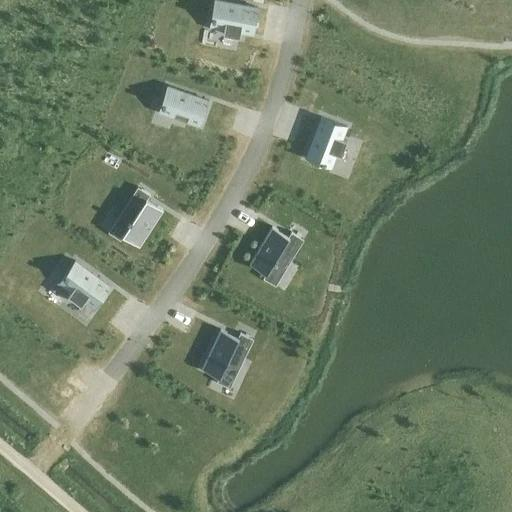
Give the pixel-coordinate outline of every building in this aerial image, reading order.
[(220,0),(214,0),(210,26),(223,28),(222,33),(239,36),(240,31),(253,34),(258,7),(220,0)] [(167,85),(158,111),(200,125),(209,100),(167,85)] [(321,116),(305,157),(331,167),(336,153),(341,155),(347,139),(342,138),(346,126),(321,116)] [(130,222),(119,239),(120,239),(123,235),(139,245),(163,209),(147,198),(150,194),(141,188),(122,217),(130,222)] [(272,226),(249,263),(267,273),(274,261),(282,266),(300,237),(291,231),(288,236),(272,226)] [(75,260),(59,282),(71,291),(68,295),(81,304),(84,300),(94,308),(110,286),(75,260)] [(220,328),(201,368),(220,376),(226,363),(234,367),(249,336),(240,332),(237,337),(220,328)]
